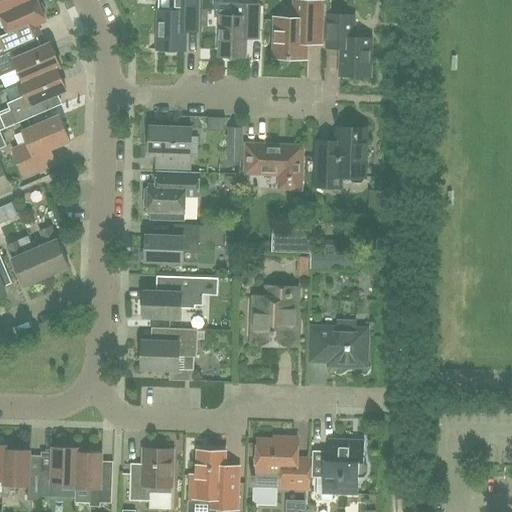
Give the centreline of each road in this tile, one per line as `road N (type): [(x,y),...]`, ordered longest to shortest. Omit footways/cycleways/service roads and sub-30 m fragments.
road 1 (track): [(410,0),(395,511)]
road 2 (residential): [(388,397),(251,404),(213,422),(119,416),(95,390)]
road 3 (residential): [(100,282),(108,94)]
road 4 (residential): [(243,98),(255,109),(306,108),(305,91),(296,86),(254,90)]
road 5 (residential): [(243,98),(108,94)]
